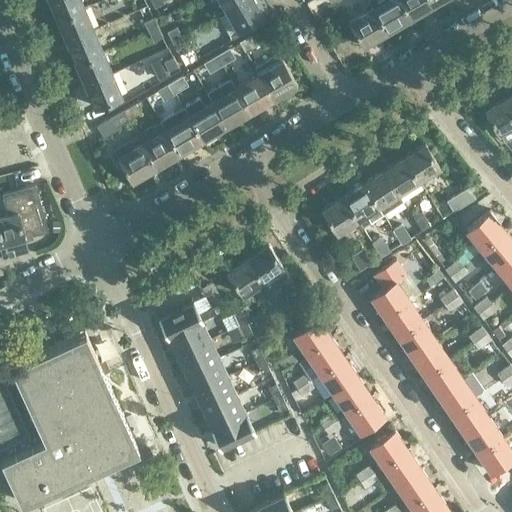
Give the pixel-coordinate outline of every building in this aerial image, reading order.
[(50,0),(57,15),(83,4),(81,0),(50,0)] [(261,14),(252,0),(235,0),(225,6),(237,27),(261,14)] [(382,0),(372,6),(386,30),(409,16),(400,0),(382,0)] [(400,0),(409,16),(433,2),(431,0),(400,0)] [(57,15),(67,37),(93,26),(83,4),(57,15)] [(386,30),(372,6),(348,20),(362,44),(386,30)] [(144,20),(149,30),(158,26),(153,16),(144,20)] [(167,30),(172,40),(181,35),(176,25),(167,30)] [(67,37),(76,59),(102,48),(93,26),(67,37)] [(158,26),(149,30),(153,40),(162,35),(158,26)] [(258,42),(252,32),(238,39),(244,50),(258,42)] [(186,45),(181,35),(172,40),(177,49),(186,45)] [(228,45),(215,53),(221,63),(234,55),(228,45)] [(76,59),(86,82),(112,71),(102,48),(76,59)] [(208,71),(221,63),(215,53),(202,61),(208,71)] [(179,69),(173,56),(164,60),(170,73),(179,69)] [(258,73),(272,96),(296,82),(282,59),(258,73)] [(121,94),(112,71),(86,82),(96,105),(121,94)] [(181,73),(168,81),(174,91),(187,83),(181,73)] [(258,73),(235,87),(248,110),(272,96),(258,73)] [(161,99),(174,91),(168,81),(155,89),(161,99)] [(248,110),(235,87),(211,100),(225,124),(248,110)] [(188,114),(202,137),(225,124),(211,100),(204,105),(198,96),(184,104),(189,113),(188,114)] [(484,109),(490,121),(486,123),(492,132),(495,131),(496,133),(498,132),(502,140),(511,135),(511,109),(505,97),(484,109)] [(139,110),(134,101),(122,108),(128,118),(139,110)] [(122,108),(97,123),(102,134),(129,119),(128,118),(122,108)] [(202,137),(188,114),(165,128),(179,151),(202,137)] [(137,134),(142,141),(155,165),(179,151),(165,128),(156,133),(152,125),(137,134)] [(155,165),(142,141),(137,134),(114,148),(118,155),(132,179),(155,165)] [(402,157),(417,180),(438,167),(423,143),(402,157)] [(382,170),(397,193),(417,180),(402,157),(382,170)] [(397,193),(382,170),(362,182),(381,213),(401,200),(397,193)] [(362,182),(342,195),(357,219),(361,225),(381,213),(362,182)] [(0,214),(0,243),(2,251),(25,245),(23,237),(47,231),(34,184),(1,193),(6,213),(0,214)] [(447,198),(454,209),(474,197),(467,186),(447,198)] [(357,219),(342,195),(321,209),(336,232),(357,219)] [(422,209),(412,216),(420,230),(431,224),(422,209)] [(465,229),(481,248),(503,229),(488,210),(465,229)] [(401,222),(391,228),(400,243),(410,237),(401,222)] [(481,248),(495,266),(511,251),(511,239),(503,229),(481,248)] [(381,234),(371,241),(380,255),(390,249),(381,234)] [(248,258),(263,280),(267,287),(286,274),(281,268),(283,266),(268,244),(248,258)] [(361,247),(351,253),(360,267),(370,261),(361,247)] [(510,284),(511,282),(511,251),(495,266),(510,284)] [(444,266),(449,273),(462,263),(457,257),(444,266)] [(263,280),(248,258),(227,272),(243,294),(263,280)] [(369,296),(383,316),(408,299),(395,280),(405,274),(394,259),(372,274),(381,287),(369,296)] [(467,270),(462,263),(449,273),(454,279),(467,270)] [(438,267),(425,276),(430,283),(443,274),(438,267)] [(439,296),(444,302),(456,293),(452,286),(439,296)] [(288,313),(305,302),(296,288),(279,299),(288,313)] [(461,299),(456,293),(444,302),(449,309),(461,299)] [(472,304),(477,311),(490,301),(485,295),(472,304)] [(383,316),(396,335),(421,318),(408,299),(383,316)] [(159,316),(168,335),(202,319),(216,312),(212,306),(199,312),(193,300),(159,316)] [(495,308),(490,301),(477,311),(482,317),(495,308)] [(239,324),(247,320),(241,308),(233,312),(239,324)] [(271,324),(263,309),(252,314),(260,330),(271,324)] [(306,352),(330,336),(317,316),(293,332),(306,352)] [(396,335),(410,354),(434,338),(421,318),(396,335)] [(202,319),(168,335),(177,354),(211,338),(202,319)] [(253,333),(247,320),(239,324),(245,336),(253,333)] [(467,334),(472,340),(485,331),(480,324),(467,334)] [(0,456),(20,501),(138,447),(83,329),(10,363),(17,377),(6,382),(0,369),(0,443),(3,442),(8,452),(0,455),(0,456)] [(490,337),(485,331),(472,340),(477,347),(490,337)] [(511,333),(501,342),(506,349),(511,344),(511,333)] [(306,352),(319,372),(344,355),(330,336),(306,352)] [(211,338),(177,354),(186,372),(219,356),(211,338)] [(410,354),(423,374),(448,357),(434,338),(410,354)] [(256,361),(264,357),(259,345),(251,349),(256,361)] [(292,352),(279,361),(283,367),(297,358),(292,352)] [(333,391),(357,374),(344,355),(319,372),(333,391)] [(228,374),(219,356),(186,372),(194,390),(228,374)] [(264,357),(256,361),(262,373),(270,369),(264,357)] [(448,357),(423,374),(437,393),(461,376),(448,357)] [(495,372),(500,378),(511,369),(511,367),(508,362),(495,372)] [(511,379),(511,369),(500,378),(505,385),(511,379)] [(292,380),(296,387),(310,378),(305,371),(292,380)] [(194,390),(203,409),(237,393),(228,374),(194,390)] [(333,391),(346,410),(370,394),(357,374),(333,391)] [(437,393),(450,412),(474,396),(461,376),(437,393)] [(315,385),(310,378),(296,387),(301,394),(315,385)] [(274,398),(282,394),(276,382),(268,386),(274,398)] [(246,411),(237,393),(203,409),(212,427),(246,411)] [(282,394),(274,398),(280,410),(288,406),(282,394)] [(370,394),(346,410),(360,430),(384,414),(370,394)] [(474,396),(450,412),(463,432),(488,415),(474,396)] [(318,420),(323,426),(336,417),(332,410),(318,420)] [(246,411),(212,427),(221,446),(255,430),(246,411)] [(463,432),(477,451),(501,434),(488,415),(463,432)] [(341,424),(336,417),(323,426),(328,433),(341,424)] [(369,444),(382,464),(406,447),(393,428),(369,444)] [(511,450),(501,434),(477,451),(491,471),(511,456),(511,450)] [(406,447),(382,464),(396,483),(420,467),(406,447)] [(355,472),(360,479),(373,470),(369,463),(355,472)] [(396,483),(409,502),(433,486),(420,467),(396,483)] [(378,476),(373,470),(360,479),(364,486),(378,476)] [(0,497),(15,490),(11,481),(6,471),(0,474),(0,497)] [(325,497),(333,493),(328,481),(320,484),(325,497)] [(433,486),(409,502),(415,511),(436,511),(446,505),(433,486)] [(250,509),(251,511),(293,511),(284,493),(250,509)] [(339,505),(333,493),(325,497),(331,509),(339,505)] [(381,511),(394,511),(399,509),(395,502),(381,511)]
